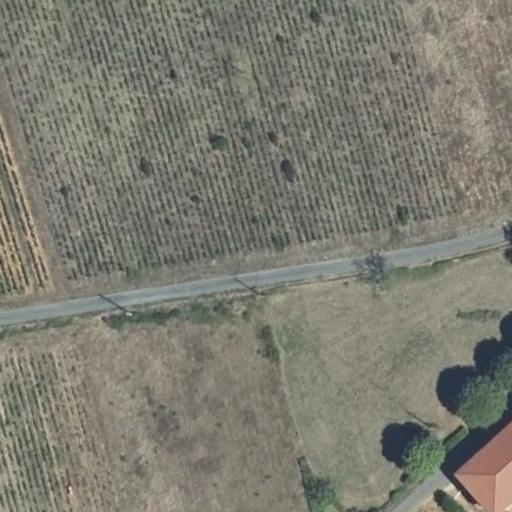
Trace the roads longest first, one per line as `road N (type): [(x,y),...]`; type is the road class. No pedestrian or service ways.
road 1 (unclassified): [(0,320),(374,263),(511,232)]
road 2 (unclassified): [(511,404),(400,511)]
